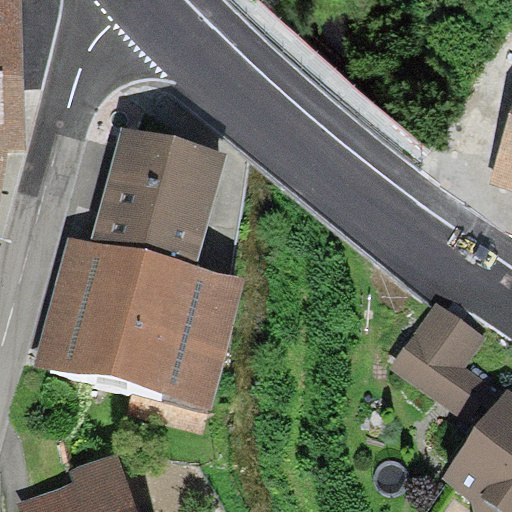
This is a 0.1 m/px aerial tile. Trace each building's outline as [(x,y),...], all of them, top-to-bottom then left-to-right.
[(0,0),(0,152),(10,152),(26,152),(23,1),(9,1),(8,0),(0,0)] [(511,123),(492,182),(511,189),(511,123)] [(92,250),(197,278),(228,162),(126,135),(92,250)] [(0,209),(10,152),(0,152),(0,209)] [(197,278),(92,250),(70,244),(37,366),(209,414),(243,291),(197,278)] [(482,337),(439,307),(389,374),(476,437),(440,487),(473,511),(511,511),(511,399),(506,396),(462,366),(482,337)] [(74,490),(19,506),(20,511),(136,511),(120,461),(70,475),(74,490)]
